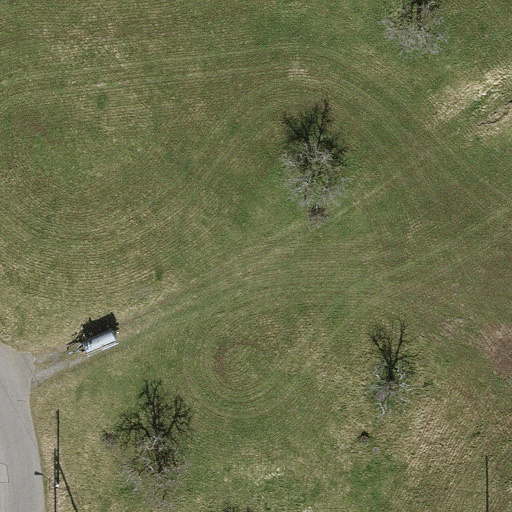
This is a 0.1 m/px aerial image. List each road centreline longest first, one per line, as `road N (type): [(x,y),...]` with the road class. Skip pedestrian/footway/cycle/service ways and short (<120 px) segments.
road 1 (track): [(1,394),(321,230),(511,94)]
road 2 (unclassified): [(0,393),(19,454),(23,511)]
